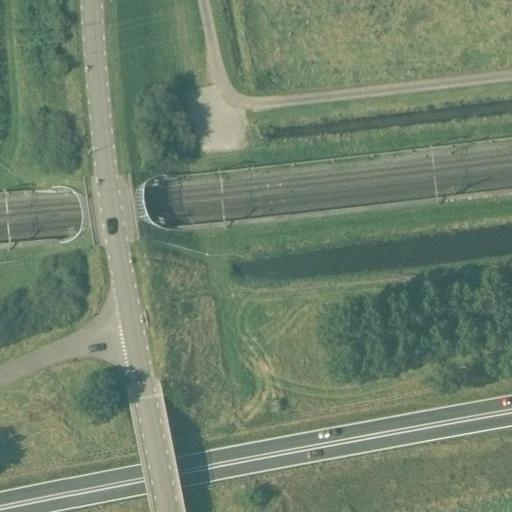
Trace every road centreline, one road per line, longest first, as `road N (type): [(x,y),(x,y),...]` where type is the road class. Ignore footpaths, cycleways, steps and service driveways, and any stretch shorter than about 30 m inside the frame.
road 1 (trunk): [(0,511),(511,412)]
road 2 (unclassified): [(202,0),(217,71),(245,104),(511,77)]
road 3 (tertiary): [(133,329),(107,176),(91,0)]
road 4 (tertiary): [(167,511),(133,329)]
road 5 (unclassified): [(133,329),(0,379)]
